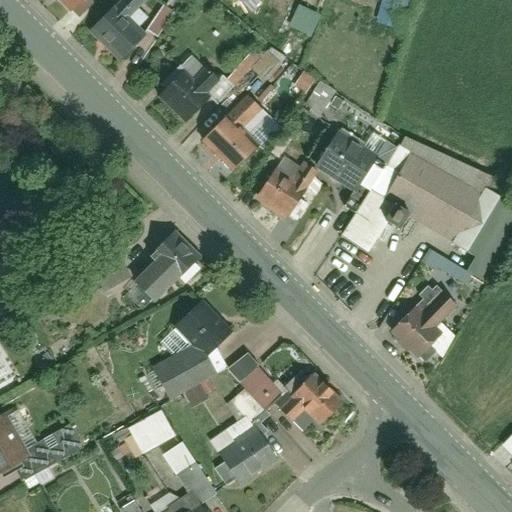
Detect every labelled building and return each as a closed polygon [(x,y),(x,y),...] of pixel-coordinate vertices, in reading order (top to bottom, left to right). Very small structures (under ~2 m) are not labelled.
[(49,0),(68,18),(84,0),(49,0)] [(378,0),(372,22),(393,29),(401,0),(378,0)] [(107,12),(84,34),(114,64),(137,42),(107,12)] [(111,83),(134,102),(171,57),(147,38),(111,83)] [(201,104),(190,93),(202,81),(187,66),(154,99),(180,125),(201,104)] [(300,89),(311,78),(302,71),(292,82),(300,89)] [(241,102),(199,144),(232,176),(252,156),(237,141),(258,119),(241,102)] [(337,134),(317,167),(356,190),(376,159),(337,134)] [(339,240),(362,257),(394,211),(473,267),(510,215),(408,143),(339,240)] [(275,171),(258,197),(289,217),(317,173),(306,166),(294,183),(275,171)] [(96,299),(121,286),(145,308),(175,275),(152,253),(125,281),(106,245),(76,261),(96,299)] [(390,334),(415,358),(455,316),(431,292),(390,334)] [(163,403),(211,376),(185,328),(160,342),(173,365),(149,378),(163,403)] [(257,410),(272,395),(304,428),(332,400),(300,367),(276,390),(243,357),(224,376),(257,410)] [(241,395),(228,404),(244,428),(257,419),(241,395)] [(123,434),(136,458),(172,438),(159,414),(123,434)] [(71,436),(36,455),(15,415),(0,423),(0,422),(0,474),(11,468),(21,486),(80,454),(71,436)] [(213,454),(235,488),(275,463),(253,429),(213,454)] [(182,446),(162,459),(186,495),(196,509),(216,496),(182,446)] [(81,483),(98,511),(134,511),(108,467),(81,483)] [(161,511),(197,511),(196,509),(186,495),(161,511)]
